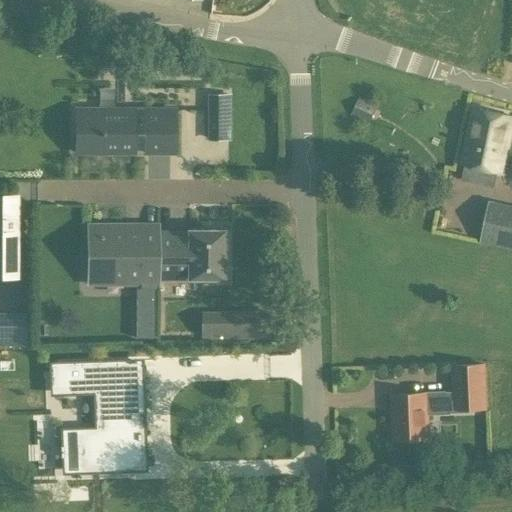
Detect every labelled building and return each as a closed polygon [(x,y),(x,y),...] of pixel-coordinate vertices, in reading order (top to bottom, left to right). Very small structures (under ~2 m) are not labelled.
[(232,138),(233,92),(208,92),(207,138),(232,138)] [(370,123),(378,105),(359,97),(352,115),(370,123)] [(94,107),(74,107),(74,127),(78,127),(78,150),(172,151),(172,111),(94,111),(94,107)] [(500,171),(511,118),(473,110),(461,163),(500,171)] [(14,194),(0,194),(0,274),(13,274),(14,194)] [(511,205),(489,200),(480,243),(511,250),(511,205)] [(90,234),(90,278),(140,278),(140,274),(157,274),(157,270),(188,270),(188,278),(223,278),(223,230),(188,230),(188,238),(158,238),(158,234),(126,234),(126,229),(108,229),(108,234),(90,234)] [(224,319),(224,338),(249,338),(249,319),(224,319)] [(103,350),(105,402),(97,402),(98,450),(96,450),(96,469),(143,468),(143,448),(138,448),(136,401),(135,401),(133,348),(103,350)] [(0,361),(20,361),(20,352),(0,352),(0,361)] [(454,410),(487,409),(485,363),(451,364),(454,410)] [(392,395),(394,439),(428,437),(426,414),(436,413),(435,393),(392,395)]
